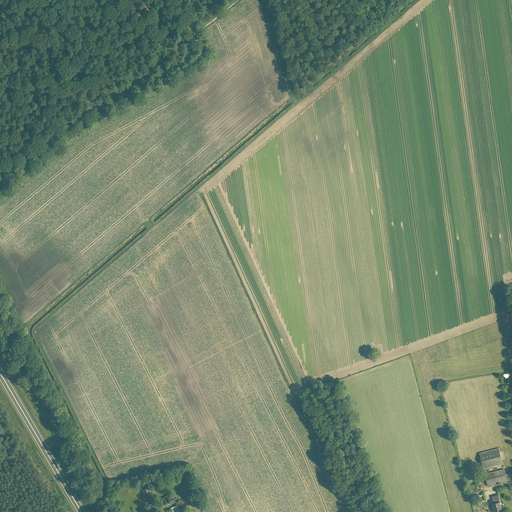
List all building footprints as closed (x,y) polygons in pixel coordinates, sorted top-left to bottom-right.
[(503,464),(499,449),(479,454),(483,469),(503,464)] [(488,486),(507,481),(504,469),(485,474),(488,486)] [(142,490),(145,499),(151,497),(148,488),(142,490)] [(175,495),(167,499),(170,505),(178,501),(175,495)] [(494,511),(497,511),(502,511),(498,495),(492,496),(493,500),(492,500),(493,504),(492,504),(494,511)] [(180,510),(192,505),(195,504),(192,496),(176,502),(180,510)]
